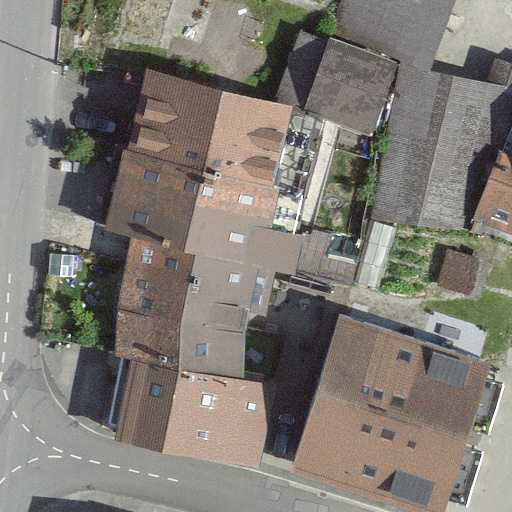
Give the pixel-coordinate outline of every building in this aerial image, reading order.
[(498,80),(436,68),(463,0),(349,0),(334,37),(305,25),(283,81),(311,92),(305,107),(385,140),(372,207),(470,225),(498,80)] [(299,99),(153,67),(136,146),(279,178),(299,99)] [(511,220),(511,115),(479,209),(511,220)] [(136,146),(126,145),(106,221),(132,229),(262,257),(269,258),(277,225),(270,222),(279,178),(136,146)] [(352,277),(360,244),(277,225),(269,258),(352,277)] [(244,323),(262,257),(132,229),(112,349),(141,355),(245,377),(244,323)] [(480,364),(349,321),(303,458),(434,501),(480,364)] [(126,428),(259,455),(274,383),(245,377),(141,355),(126,428)]
